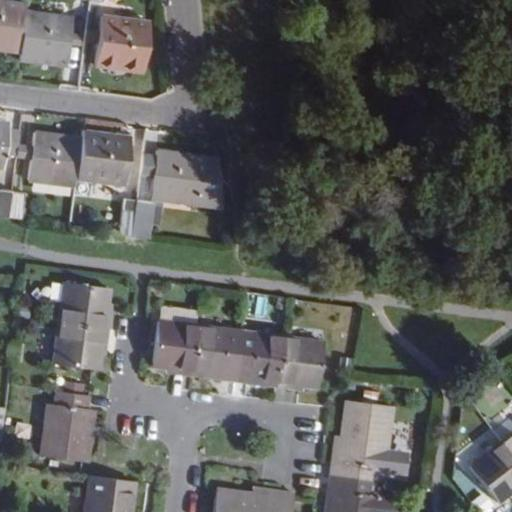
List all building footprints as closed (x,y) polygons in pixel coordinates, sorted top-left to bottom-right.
[(0,0),(0,48),(22,52),(27,12),(28,5),(0,0)] [(69,66),(74,18),(27,12),(22,52),(21,58),(69,66)] [(144,69),(149,23),(103,16),(99,63),(144,69)] [(84,130),(82,139),(77,178),(124,184),(130,136),(84,130)] [(76,187),(77,178),(82,139),(34,132),(29,180),(76,187)] [(152,198),(224,207),(220,159),(158,151),(152,198)] [(0,215),(9,217),(12,192),(0,190),(0,215)] [(23,219),(26,194),(12,192),(9,217),(23,219)] [(136,198),(124,196),(118,236),(132,237),(136,198)] [(150,240),(155,201),(136,198),(132,237),(150,240)] [(65,283),(60,324),(107,330),(108,318),(109,316),(104,314),(108,289),(65,283)] [(192,369),(198,327),(157,321),(151,363),(177,367),(176,371),(191,373),(192,369)] [(105,343),(107,330),(60,324),(54,364),(98,370),(101,342),(105,343)] [(224,345),(226,331),(198,327),(192,369),(220,373),(220,377),(232,379),(236,347),(224,345)] [(252,349),(236,347),(232,379),(248,381),(249,377),(276,381),(282,339),(254,335),(252,349)] [(322,344),(282,339),(276,381),(276,385),(290,388),(291,383),(315,386),(322,344)] [(486,407),(501,400),(494,385),(480,392),(486,407)] [(85,409),(87,395),(54,390),(53,404),(48,403),(41,455),(84,461),(92,410),(85,409)] [(380,481),(390,405),(346,398),(339,462),(333,462),(331,474),(380,481)] [(511,433),(502,441),(511,454),(511,433)] [(511,454),(502,441),(469,466),(497,502),(511,490),(511,454)] [(375,511),(380,481),(331,474),(329,488),(334,489),(330,511),(375,511)] [(128,511),(133,480),(89,475),(83,511),(128,511)] [(280,490),(279,498),(216,488),(212,511),(290,511),(294,493),(280,490)]
